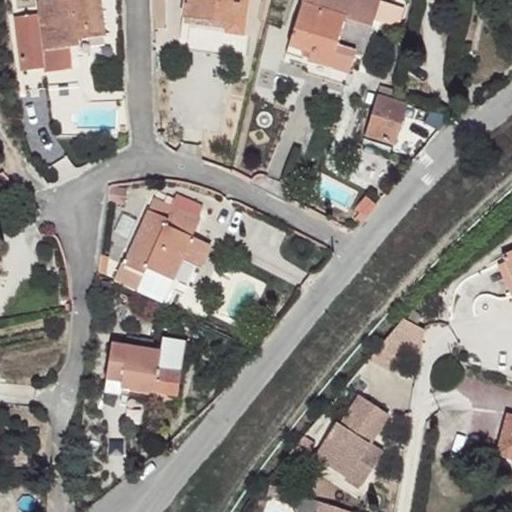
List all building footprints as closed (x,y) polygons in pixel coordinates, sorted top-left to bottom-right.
[(44,0),(36,1),(38,13),(44,43),(45,47),(69,44),(78,43),(76,39),(105,34),(99,0),(44,0)] [(185,0),(184,12),(193,14),(214,18),(233,21),(237,1),(233,0),(185,0)] [(307,0),(304,0),(291,43),(312,49),(310,58),(329,64),(337,43),(346,12),(307,0)] [(307,0),(346,12),(337,43),(366,52),(381,0),(307,0)] [(184,12),(180,37),(189,39),(192,26),(193,14),(184,12)] [(38,13),(15,17),(20,46),(44,43),(38,13)] [(193,14),(192,26),(212,29),(214,18),(193,14)] [(214,18),(212,29),(231,32),(233,21),(214,18)] [(44,43),(20,46),(25,75),(47,73),(48,81),(75,76),(69,44),(45,47),(44,43)] [(291,43),(288,50),(297,53),(310,58),(312,49),(291,43)] [(297,53),(292,68),(323,79),(329,64),(310,58),(297,53)] [(381,84),(379,95),(390,98),(391,95),(392,88),(381,84)] [(379,95),(366,128),(396,138),(407,102),(390,98),(379,95)] [(421,102),(418,114),(425,116),(429,104),(421,102)] [(429,104),(425,116),(447,121),(452,116),(452,110),(429,104)] [(183,191),(175,205),(199,216),(207,203),(183,191)] [(158,197),(129,260),(149,270),(151,265),(175,278),(184,260),(201,268),(213,240),(197,233),(204,218),(199,216),(175,205),(158,197)] [(511,253),(503,257),(511,277),(511,253)] [(126,258),(118,271),(142,284),(149,270),(129,260),(126,258)] [(402,321),(386,340),(420,357),(424,333),(402,321)] [(164,349),(158,388),(183,392),(193,337),(168,332),(164,349)] [(117,342),(112,374),(126,378),(125,383),(133,385),(158,388),(164,349),(117,342)] [(112,374),(110,388),(132,391),(133,385),(125,383),(126,378),(112,374)] [(334,426),(319,451),(353,473),(347,481),(361,489),(378,462),(364,453),(368,447),(387,417),(357,398),(339,429),(334,426)] [(511,416),(506,415),(497,448),(511,451),(511,416)] [(302,439),(288,457),(301,467),(312,447),(302,439)] [(382,455),(368,447),(364,453),(378,462),(382,455)] [(511,451),(497,448),(496,456),(511,459),(511,451)] [(319,451),(313,460),(347,481),(353,473),(319,451)] [(77,506),(83,511),(90,511),(98,505),(86,495),(77,506)]
